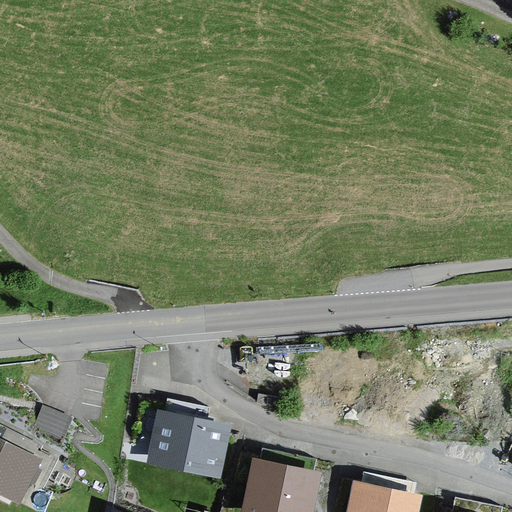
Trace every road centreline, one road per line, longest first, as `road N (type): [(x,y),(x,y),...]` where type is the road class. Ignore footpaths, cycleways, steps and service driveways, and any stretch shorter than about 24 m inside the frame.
road 1 (residential): [(511,487),(266,424),(208,379),(194,320)]
road 2 (tertiary): [(194,320),(511,295)]
road 3 (track): [(142,325),(115,298),(60,285),(0,234)]
road 4 (tertiary): [(53,333),(194,320)]
